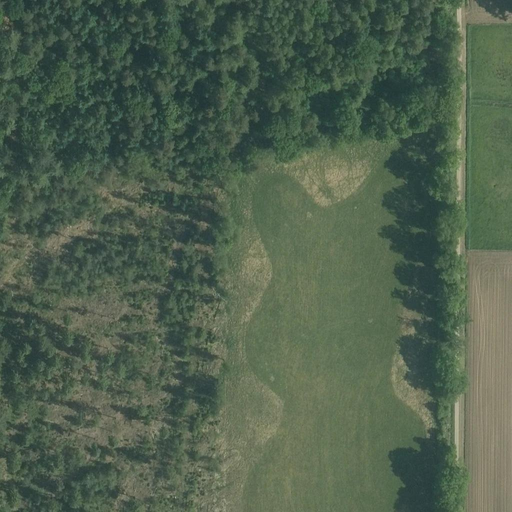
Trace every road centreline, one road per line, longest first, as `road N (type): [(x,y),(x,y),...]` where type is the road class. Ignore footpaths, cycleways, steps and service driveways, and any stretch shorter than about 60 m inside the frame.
road 1 (track): [(463,0),(461,511)]
road 2 (track): [(17,0),(17,96),(0,136)]
